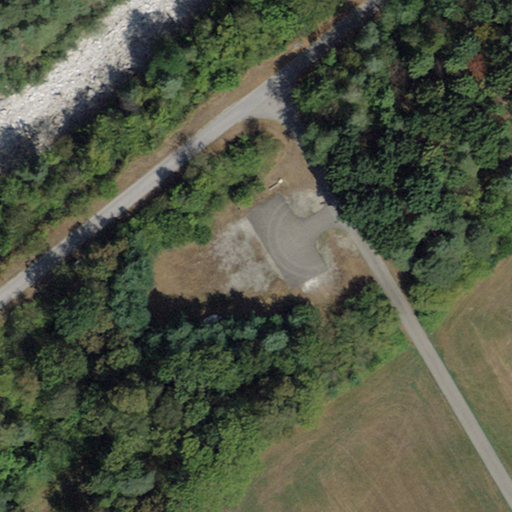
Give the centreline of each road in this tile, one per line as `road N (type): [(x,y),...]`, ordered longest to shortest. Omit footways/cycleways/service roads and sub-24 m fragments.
road 1 (track): [(511,497),(270,89)]
road 2 (track): [(270,89),(0,299)]
road 3 (track): [(270,89),(389,0)]
